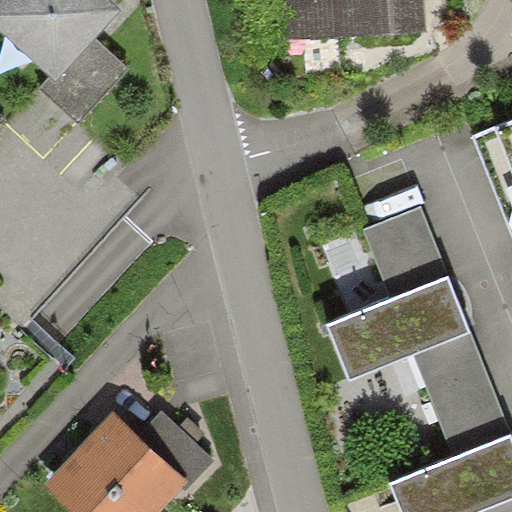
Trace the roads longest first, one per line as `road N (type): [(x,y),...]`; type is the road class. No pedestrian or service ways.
road 1 (residential): [(305,511),(217,165)]
road 2 (residential): [(217,165),(343,125),(490,52),(511,18)]
road 3 (residential): [(217,165),(177,0)]
